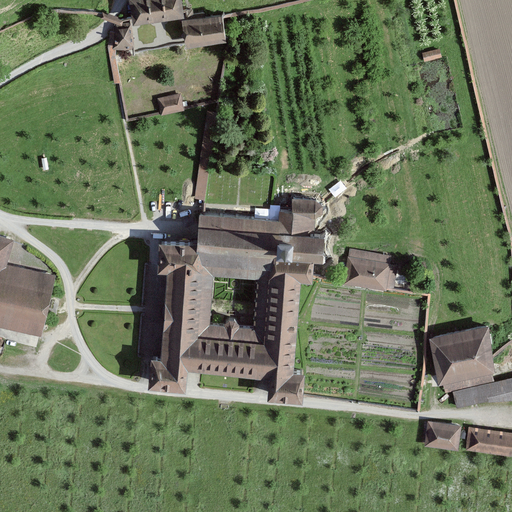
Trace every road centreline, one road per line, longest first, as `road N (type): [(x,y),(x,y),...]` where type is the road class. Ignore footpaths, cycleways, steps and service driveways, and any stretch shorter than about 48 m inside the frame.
road 1 (track): [(7,219),(61,265),(72,331),(106,377),(157,391),(477,416)]
road 2 (track): [(7,219),(155,228)]
